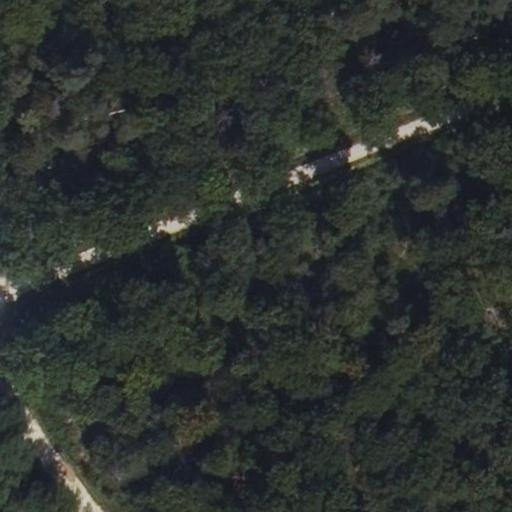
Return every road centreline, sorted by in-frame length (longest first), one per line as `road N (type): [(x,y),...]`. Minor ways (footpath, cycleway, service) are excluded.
road 1 (track): [(511,92),(57,271),(0,301)]
road 2 (track): [(104,511),(0,386)]
